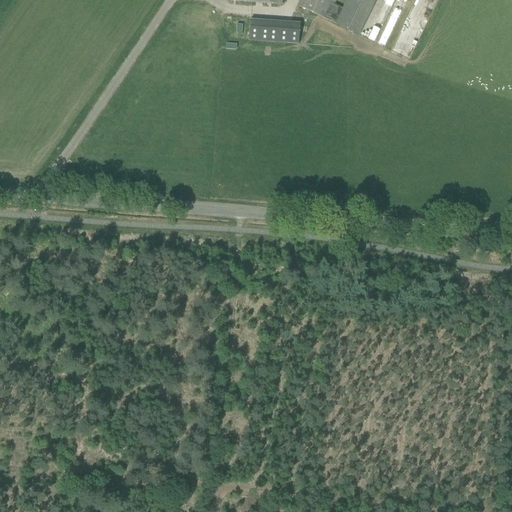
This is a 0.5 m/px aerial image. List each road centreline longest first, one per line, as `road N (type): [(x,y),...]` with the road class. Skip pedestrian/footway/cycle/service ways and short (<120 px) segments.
road 1 (tertiary): [(511,231),(45,199)]
road 2 (track): [(213,511),(240,211)]
road 3 (unclassified): [(45,199),(46,179),(167,0)]
